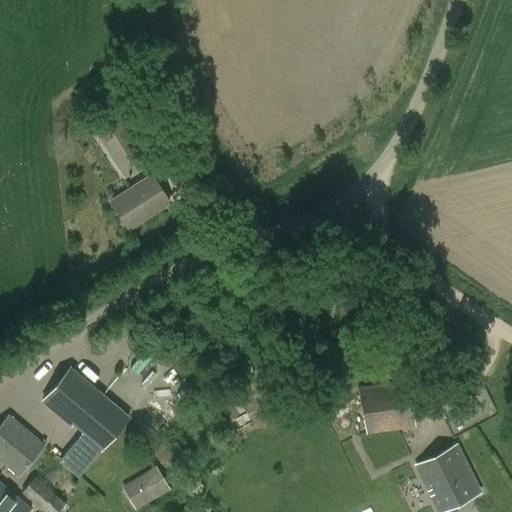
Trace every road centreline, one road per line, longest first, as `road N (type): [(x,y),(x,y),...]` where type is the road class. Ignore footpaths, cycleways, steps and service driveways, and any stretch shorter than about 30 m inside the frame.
road 1 (unclassified): [(0,381),(166,275),(296,226),(361,189),(405,131),(455,0)]
road 2 (track): [(511,336),(387,251)]
